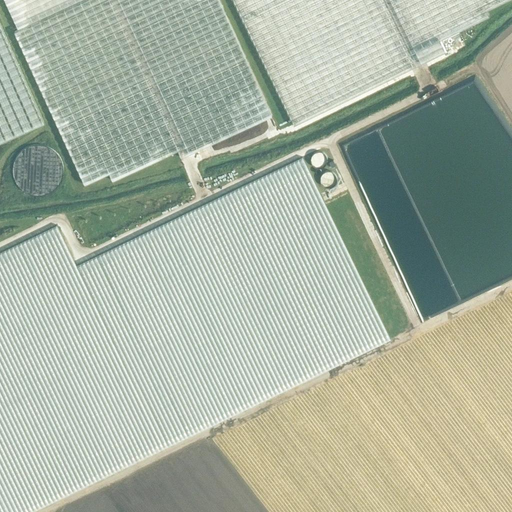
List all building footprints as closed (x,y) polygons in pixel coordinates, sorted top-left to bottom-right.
[(5,0),(19,29),(14,31),(85,184),(110,173),(113,180),(178,150),(182,158),(273,116),(220,0),(5,0)] [(233,0),(294,124),(445,51),(440,39),(488,16),(486,10),(506,0),(233,0)] [(0,141),(44,122),(0,22),(0,141)] [(64,156),(46,148),(26,149),(18,167),(19,185),(35,193),(57,191),(65,173),(64,156)] [(192,395),(198,411),(205,408),(199,393),(192,395)] [(201,417),(203,428),(211,427),(210,416),(201,417)] [(241,511),(193,448),(183,456),(225,511),(241,511)] [(221,511),(181,455),(171,462),(207,511),(221,511)] [(163,474),(188,511),(203,511),(169,463),(161,469),(164,473),(163,474)] [(61,468),(67,495),(74,494),(68,466),(61,468)] [(145,475),(170,511),(185,511),(155,469),(145,475)] [(130,482),(151,511),(167,511),(140,475),(130,482)] [(0,511),(42,511),(27,500),(16,507),(8,480),(1,507),(0,503),(0,511)] [(36,493),(40,507),(49,505),(45,491),(36,493)]
